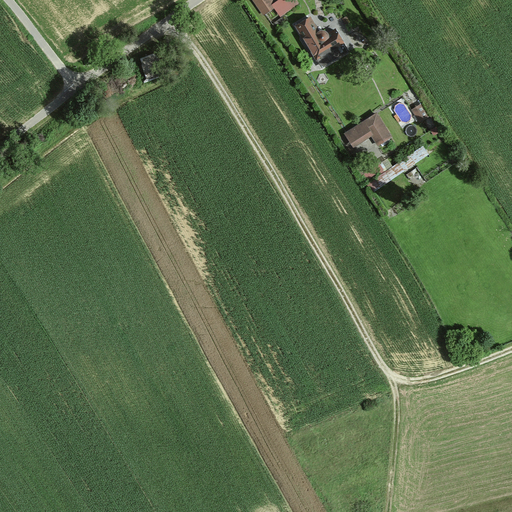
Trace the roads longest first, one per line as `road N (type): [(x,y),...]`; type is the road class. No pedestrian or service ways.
road 1 (track): [(173,14),(392,375)]
road 2 (unclassified): [(195,0),(76,88)]
road 3 (track): [(392,375),(398,397),(388,511)]
road 4 (track): [(392,375),(434,378),(511,349)]
